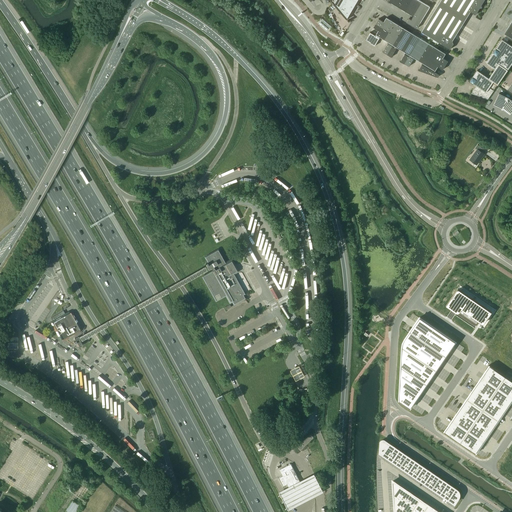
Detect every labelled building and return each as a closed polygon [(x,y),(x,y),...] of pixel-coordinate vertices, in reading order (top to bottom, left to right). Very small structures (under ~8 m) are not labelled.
[(333,0),(333,2),(336,7),(339,11),(339,12),(341,14),(343,15),(345,18),(347,20),(349,22),(347,19),(357,0),(333,0)] [(412,0),(402,0),(398,7),(406,11),(412,0)] [(412,0),(406,11),(414,16),(422,2),(419,0),(412,0)] [(441,0),(438,5),(465,21),(470,11),(476,15),(480,7),(482,7),(482,5),(484,0),(441,0)] [(414,16),(411,20),(409,18),(407,22),(417,28),(430,6),(422,2),(414,16)] [(452,41),(465,21),(438,5),(421,32),(450,49),(454,43),(453,43),(452,41)] [(389,31),(395,23),(392,21),(386,17),(384,22),(379,19),(376,23),(389,31)] [(380,37),(384,40),(389,31),(376,23),(373,27),(378,30),(376,35),(380,37)] [(395,23),(389,31),(384,40),(388,42),(388,43),(387,43),(388,43),(383,51),(382,51),(387,54),(403,28),(395,23)] [(412,33),(403,28),(387,54),(392,57),(391,57),(396,49),(397,49),(396,48),(397,47),(401,50),(412,33)] [(380,37),(376,35),(375,35),(370,32),(370,33),(366,39),(375,46),(379,38),(380,38),(379,38),(380,37)] [(420,38),(412,33),(401,50),(406,53),(405,54),(405,53),(404,54),(405,54),(400,61),(405,64),(420,38)] [(429,43),(420,38),(405,64),(409,66),(410,66),(409,66),(413,59),(414,59),(413,59),(414,58),(418,60),(429,43)] [(511,46),(502,39),(487,60),(487,61),(487,62),(487,63),(488,64),(493,67),(492,69),(494,71),(492,73),(490,72),(487,77),(477,70),(470,81),(477,86),(473,91),(473,92),(473,93),(473,94),(474,94),(488,99),(511,63),(511,46)] [(439,74),(438,74),(435,71),(435,70),(427,65),(432,57),(437,49),(429,43),(418,60),(423,63),(422,64),(419,70),(418,69),(418,70),(437,77),(438,77),(439,77),(439,76),(439,75),(439,74)] [(437,49),(432,57),(445,65),(448,61),(443,58),(446,54),(439,50),(437,49)] [(445,65),(432,57),(427,65),(435,70),(438,66),(443,69),(445,65)] [(510,114),(511,111),(511,100),(508,97),(499,93),(494,104),(501,108),(503,109),(510,114)] [(477,149),(470,160),(477,165),(484,154),(481,152),(483,149),(478,144),(475,148),(477,149)] [(208,262),(205,263),(207,265),(208,267),(209,269),(211,267),(213,270),(202,276),(216,301),(226,295),(230,301),(232,300),(234,304),(245,298),(243,294),(244,293),(231,269),(232,267),(229,262),(225,263),(218,250),(205,257),(208,262)] [(83,341),(209,269),(208,267),(207,265),(80,336),(82,339),(83,341)] [(460,286),(446,306),(452,310),(447,317),(451,320),(456,313),(455,315),(474,328),(477,325),(483,329),(496,310),(460,286)] [(60,312),(51,317),(51,319),(53,322),(52,322),(52,323),(51,323),(53,325),(57,331),(56,331),(59,336),(59,335),(62,340),(74,333),(77,331),(80,330),(70,312),(66,315),(63,311),(63,310),(62,311),(60,312)] [(496,351),(509,360),(511,355),(511,315),(504,325),(511,330),(496,351)] [(420,317),(410,331),(446,356),(456,342),(420,317)] [(404,340),(402,346),(436,370),(446,356),(410,331),(404,340)] [(7,347),(18,348),(18,335),(8,335),(7,347)] [(80,347),(81,345),(83,345),(80,340),(79,337),(78,338),(75,339),(76,340),(74,341),(75,342),(77,341),(79,346),(80,347)] [(402,346),(401,366),(427,384),(436,370),(402,346)] [(305,375),(299,364),(294,367),(290,369),(296,379),(300,377),(305,375)] [(489,365),(482,376),(497,386),(505,375),(489,365)] [(401,366),(399,400),(410,408),(427,384),(401,366)] [(511,380),(505,375),(497,386),(511,396),(511,380)] [(482,376),(474,387),(490,398),(497,386),(482,376)] [(511,396),(497,386),(490,398),(505,408),(511,398),(511,396)] [(474,387),(467,398),(482,409),(490,398),(474,387)] [(467,398),(459,410),(475,420),(482,409),(467,398)] [(490,398),(482,409),(498,419),(505,408),(490,398)] [(482,409),(475,420),(490,430),(498,419),(482,409)] [(459,410),(452,421),(467,431),(475,420),(459,410)] [(475,420),(467,431),(483,442),(490,430),(475,420)] [(452,421),(444,432),(460,442),(467,431),(452,421)] [(467,431),(460,442),(476,453),(483,442),(467,431)] [(380,443),(379,452),(383,455),(390,445),(384,440),(383,440),(381,440),(380,441),(380,443)] [(390,445),(383,455),(387,458),(395,447),(390,445)] [(395,447),(387,458),(392,460),(399,450),(395,447)] [(399,450),(392,460),(396,463),(403,453),(399,450)] [(403,453),(396,463),(400,466),(407,456),(403,453)] [(407,456),(400,466),(404,469),(411,458),(407,456)] [(411,458),(404,469),(408,471),(415,461),(411,458)] [(415,461),(408,471),(412,474),(419,464),(415,461)] [(283,476),(278,478),(282,486),(287,484),(289,488),(300,483),(291,464),(280,470),(283,476)] [(419,464),(412,474),(416,477),(423,467),(419,464)] [(423,467),(416,477),(420,480),(427,469),(423,467)] [(427,469),(420,480),(424,483),(431,472),(427,469)] [(431,472),(424,483),(428,485),(435,475),(431,472)] [(314,473),(280,491),(289,509),(323,491),(314,473)] [(435,475),(428,485),(432,488),(439,478),(435,475)] [(439,478),(432,488),(436,491),(443,480),(439,478)] [(443,480),(436,491),(440,494),(447,483),(443,480)] [(411,493),(393,481),(394,501),(402,506),(411,493)] [(447,483),(440,494),(444,496),(451,486),(447,483)] [(451,486),(444,496),(448,499),(455,489),(451,486)] [(455,489),(448,499),(454,503),(457,499),(456,499),(457,497),(458,498),(458,493),(455,489)] [(411,493),(402,506),(411,511),(419,499),(411,493)] [(411,511),(410,511),(422,511),(428,505),(419,499),(411,511)] [(72,501),(66,511),(67,511),(75,511),(80,505),(72,501)] [(402,506),(394,501),(395,511),(394,511),(410,511),(411,511),(402,506)]
